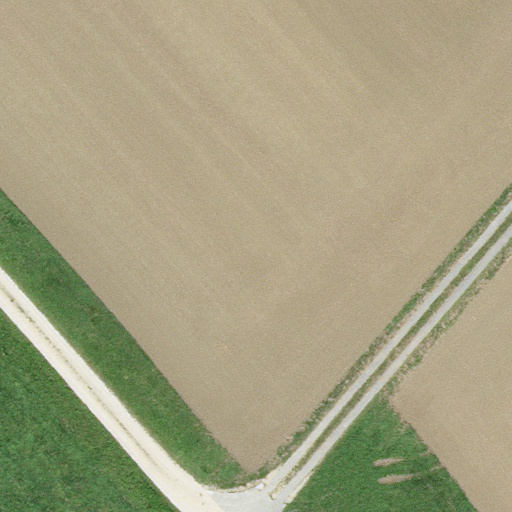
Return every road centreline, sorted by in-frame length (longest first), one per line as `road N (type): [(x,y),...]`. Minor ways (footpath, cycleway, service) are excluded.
road 1 (track): [(268,511),(511,229)]
road 2 (track): [(0,295),(197,511)]
